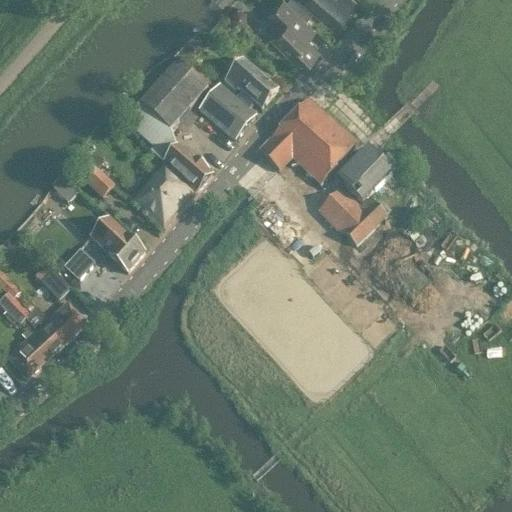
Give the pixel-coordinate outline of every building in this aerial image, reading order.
[(240,0),(237,4),(237,10),(241,14),(247,14),(251,10),(251,4),(246,0),(240,0)] [(323,42),(302,21),(311,13),(310,12),(298,0),(275,0),(273,3),(286,16),(274,27),(306,59),(323,42)] [(312,0),(298,0),(310,12),(317,3),(312,0)] [(317,0),(337,16),(350,0),(317,0)] [(190,49),(180,61),(191,71),(201,60),(190,49)] [(241,90),(251,99),(267,112),(283,93),(248,63),(229,86),(238,93),(241,90)] [(182,64),(145,106),(176,134),(213,92),(182,64)] [(207,114),(238,141),(241,143),(261,119),(227,90),(207,114)] [(326,189),(364,150),(313,102),(264,154),(283,172),(295,160),(326,189)] [(145,106),(129,124),(159,151),(156,154),(168,165),(182,149),(181,148),(176,134),(145,106)] [(193,159),(182,149),(168,165),(199,193),(202,196),(217,178),(198,159),(193,159)] [(137,204),(170,233),(202,196),(169,167),(137,204)] [(102,171),(90,183),(111,202),(122,191),(102,171)] [(65,179),(57,191),(73,206),(82,197),(65,179)] [(349,234),(361,246),(364,249),(392,219),(373,201),(365,210),(346,192),(323,214),(346,237),(349,234)] [(52,216),(72,238),(86,225),(65,204),(52,216)] [(95,241),(98,244),(130,274),(133,276),(150,256),(113,221),(95,241)] [(416,233),(385,254),(415,297),(446,276),(416,233)] [(85,253),(69,271),(83,284),(100,266),(85,253)] [(470,258),(460,271),(468,277),(478,265),(470,258)] [(3,272),(0,274),(0,285),(11,297),(20,289),(3,272)] [(62,305),(73,293),(55,275),(44,286),(62,305)] [(13,299),(63,352),(64,353),(92,328),(72,306),(52,324),(22,290),(13,299)] [(26,328),(32,322),(12,301),(6,306),(15,317),(26,328)] [(62,355),(38,329),(28,338),(32,343),(12,362),(31,383),(62,355)]
